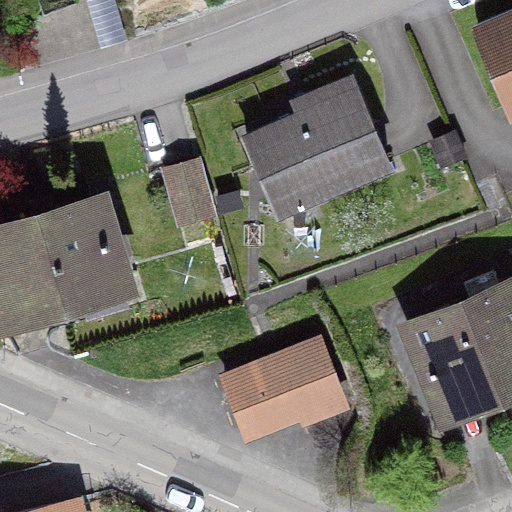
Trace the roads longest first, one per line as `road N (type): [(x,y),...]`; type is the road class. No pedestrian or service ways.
road 1 (residential): [(0,121),(166,73),(345,0)]
road 2 (residential): [(269,511),(0,398)]
